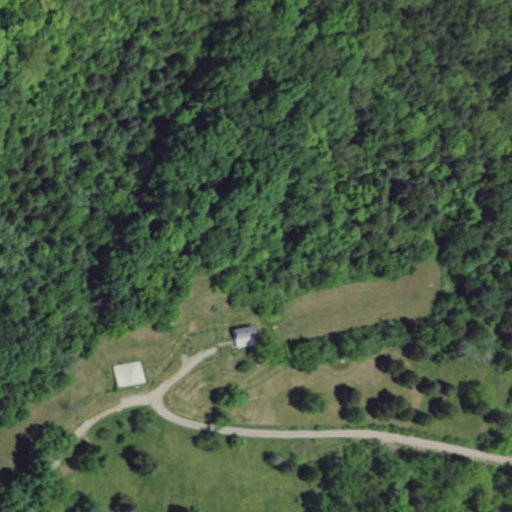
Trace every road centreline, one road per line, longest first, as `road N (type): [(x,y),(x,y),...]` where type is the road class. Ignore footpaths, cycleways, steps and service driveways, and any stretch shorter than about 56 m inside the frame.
road 1 (track): [(204,350),(154,400),(172,424),(380,432),(511,454)]
road 2 (track): [(154,400),(127,402),(89,420),(66,443),(35,511)]
